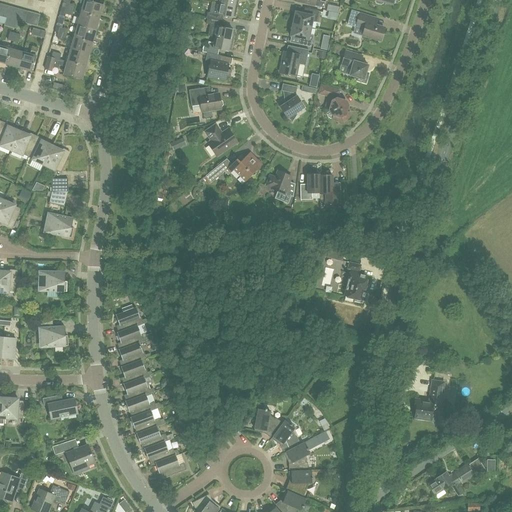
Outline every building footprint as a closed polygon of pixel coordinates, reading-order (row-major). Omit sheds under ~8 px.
[(63,0),(63,2),(66,3),(65,8),(65,9),(73,11),(75,5),(70,4),(70,0),(63,0)] [(84,0),(81,13),(100,18),(103,6),(84,0)] [(297,0),(297,2),(325,8),(326,2),(321,1),(321,0),(297,0)] [(238,7),(220,3),(213,2),(210,13),(208,12),(207,18),(208,18),(220,21),(221,15),(233,18),(234,16),(236,17),(238,7)] [(5,5),(2,17),(8,18),(11,7),(5,5)] [(11,7),(8,18),(13,20),(17,8),(11,7)] [(17,8),(13,20),(18,21),(19,21),(22,10),(17,8)] [(306,14),(296,12),(294,24),(312,28),(313,21),(317,22),(320,11),(308,8),(306,14)] [(22,10),(19,21),(25,23),(28,11),(22,10)] [(28,11),(25,23),(31,25),(34,13),(28,11)] [(34,13),(31,25),(37,26),(40,15),(34,13)] [(81,13),(77,25),(96,30),(100,18),(81,13)] [(381,41),(385,28),(372,24),(374,17),(361,13),(356,27),(365,30),(363,36),(381,41)] [(217,32),(216,37),(234,41),(236,32),(233,31),(234,30),(221,27),(222,21),(220,21),(208,18),(207,24),(213,25),(212,30),(217,32)] [(300,45),(312,47),(314,35),(311,35),(312,28),(294,24),(291,36),(301,38),(300,45)] [(77,25),(74,37),(92,42),(96,30),(77,25)] [(33,28),(31,35),(44,38),(45,34),(46,32),(33,28)] [(74,37),(70,49),(89,55),(92,42),(74,37)] [(203,52),(208,53),(215,55),(217,49),(229,52),(229,50),(232,51),(234,41),(216,37),(215,43),(209,42),(208,47),(204,46),(203,52)] [(0,46),(0,62),(6,64),(10,49),(0,46)] [(23,52),(18,68),(31,71),(37,48),(32,47),(30,54),(23,52)] [(291,77),(292,76),(297,77),(299,64),(306,66),(310,50),(296,47),(295,54),(285,52),(283,61),(284,61),(282,73),(285,74),(285,76),(291,77)] [(10,49),(6,64),(18,68),(23,52),(10,49)] [(70,49),(67,61),(85,67),(89,55),(70,49)] [(319,51),(318,58),(325,60),(326,52),(319,51)] [(367,84),(370,74),(367,73),(369,65),(361,63),(363,56),(347,51),(342,65),(352,68),(350,76),(358,78),(357,81),(367,84)] [(231,77),(232,70),(229,70),(230,64),(221,63),(222,56),(215,55),(208,53),(205,64),(210,65),(208,77),(226,81),(227,76),(231,77)] [(48,56),(44,69),(52,71),(53,67),(58,68),(59,65),(65,67),(63,74),(82,79),(85,67),(67,61),(60,60),(51,57),(48,56)] [(177,85),(178,93),(186,91),(185,84),(177,85)] [(298,87),(283,84),(282,91),(284,91),(286,104),(281,107),(288,118),(293,123),(298,115),(297,116),(296,113),(304,108),(297,96),(296,97),(296,94),(297,94),(298,87)] [(350,116),(351,114),(347,112),(349,106),(347,101),(338,99),(340,91),(322,85),(320,94),(329,97),(328,102),(332,104),(330,110),(332,115),(339,117),(342,122),(350,118),(350,116)] [(213,115),(212,111),(222,109),(222,107),(223,105),(223,102),(221,100),(220,94),(206,96),(204,88),(190,90),(192,107),(201,105),(202,112),(204,112),(205,116),(206,118),(211,117),(213,115)] [(0,146),(12,150),(20,131),(11,127),(12,126),(3,123),(0,131),(0,144),(1,144),(0,146)] [(218,157),(238,143),(229,129),(221,134),(219,131),(220,130),(216,124),(206,132),(212,141),(208,143),(218,157)] [(24,154),(28,156),(37,137),(29,133),(28,134),(20,131),(12,150),(23,155),(24,154)] [(33,158),(33,160),(44,165),(53,146),(45,142),(46,140),(37,137),(28,156),(33,158)] [(178,140),(181,147),(186,144),(183,137),(178,140)] [(56,169),(61,171),(70,152),(62,148),(61,150),(53,146),(44,165),(55,170),(56,169)] [(246,182),(253,175),(253,176),(256,175),(256,173),(256,172),(263,165),(251,153),(245,158),(242,155),(232,164),(227,159),(206,176),(212,183),(225,172),(229,176),(234,170),(246,182)] [(276,199),(289,204),(292,196),(294,197),(295,184),(290,182),(292,177),(279,172),(276,178),(271,176),(267,186),(272,188),(272,189),(278,191),(276,199)] [(308,188),(301,188),(301,200),(313,200),(313,193),(320,193),(321,193),(320,176),(321,176),(321,174),(308,175),(308,188)] [(330,204),(341,204),(341,183),(333,183),(333,175),(321,176),(320,176),(321,193),(320,193),(320,194),(326,194),(326,196),(328,198),(328,202),(330,204)] [(69,179),(52,179),(52,192),(69,192),(69,179)] [(65,206),(69,192),(52,192),(49,202),(65,206)] [(4,225),(12,228),(21,209),(15,206),(16,205),(5,200),(0,210),(0,221),(5,223),(4,225)] [(46,232),(72,238),(74,228),(71,227),(73,218),(50,213),(46,232)] [(345,248),(330,245),(327,258),(342,261),(345,248)] [(350,262),(348,269),(351,270),(345,297),(364,301),(367,290),(365,290),(368,276),(358,274),(359,272),(360,272),(362,265),(350,262)] [(0,271),(0,292),(9,293),(9,292),(15,292),(17,271),(8,270),(7,272),(0,271)] [(64,273),(40,272),(40,291),(67,292),(67,282),(64,282),(64,273)] [(338,296),(342,278),(334,276),(330,295),(338,296)] [(136,308),(116,316),(119,325),(116,326),(119,333),(138,326),(147,323),(146,319),(142,320),(141,317),(140,318),(136,308)] [(141,335),(138,326),(119,333),(117,333),(120,343),(117,344),(120,350),(120,351),(139,343),(140,343),(153,339),(151,335),(143,338),(142,335),(141,335)] [(68,336),(65,336),(64,327),(40,328),(41,348),(68,346),(68,336)] [(16,339),(4,338),(2,358),(14,359),(16,339)] [(150,358),(149,354),(145,355),(144,352),(143,352),(140,343),(139,343),(120,351),(120,350),(119,351),(122,360),(119,361),(122,368),(142,360),(142,361),(150,358)] [(152,375),(151,371),(148,373),(146,369),(145,370),(142,361),(142,360),(122,368),(121,368),(125,377),(122,379),(124,385),(144,377),(144,378),(152,375)] [(439,365),(438,373),(450,374),(450,366),(439,365)] [(155,392),(153,388),(150,390),(149,386),(148,387),(144,378),(144,377),(124,385),(123,385),(127,394),(124,396),(126,402),(146,395),(155,392)] [(444,383),(433,381),(429,403),(423,402),(424,401),(416,399),(414,409),(416,409),(415,418),(431,421),(432,412),(442,413),(444,404),(441,403),(444,383)] [(51,419),(78,414),(75,399),(63,401),(61,395),(43,399),(44,406),(48,405),(51,419)] [(160,408),(159,403),(155,404),(154,402),(149,404),(146,395),(126,402),(125,402),(129,412),(130,412),(132,418),(151,411),(157,409),(160,408)] [(18,399),(7,398),(6,419),(17,419),(17,418),(23,418),(24,402),(18,402),(18,399)] [(160,418),(157,409),(151,411),(132,418),(130,418),(134,428),(135,428),(137,434),(157,427),(165,424),(164,419),(160,421),(159,418),(160,418)] [(265,434),(270,438),(270,437),(281,422),(276,418),(275,419),(270,416),(271,412),(267,411),(267,410),(265,409),(265,411),(258,409),(254,431),(262,433),(264,433),(265,434)] [(297,437),(296,438),(293,432),(295,428),(292,426),(292,425),(291,424),(290,425),(285,421),(272,439),(278,444),(280,445),(280,446),(283,452),(284,451),(300,443),(297,437)] [(171,440),(169,435),(166,436),(165,434),(161,436),(157,427),(137,434),(136,434),(140,444),(141,444),(143,450),(145,450),(144,449),(165,442),(171,440)] [(70,441),(52,447),(55,455),(66,452),(75,474),(89,468),(88,465),(94,462),(88,446),(73,452),(70,441)] [(168,451),(165,442),(144,449),(145,450),(148,459),(149,459),(151,465),(155,464),(155,463),(176,456),(179,455),(177,450),(174,451),(173,449),(168,451)] [(289,463),(289,470),(308,469),(308,463),(307,463),(306,456),(310,454),(308,450),(309,450),(308,448),(307,449),(304,443),(284,453),(288,460),(289,463)] [(186,457),(189,461),(194,456),(191,452),(186,457)] [(162,479),(187,470),(184,463),(179,465),(176,456),(155,463),(155,464),(159,473),(160,473),(162,479)] [(489,458),(488,469),(497,469),(497,459),(489,458)] [(446,472),(436,479),(427,484),(435,496),(443,490),(444,491),(452,485),(459,496),(465,493),(459,484),(473,475),(468,467),(450,478),(446,472)] [(287,489),(304,496),(306,491),(305,490),(308,484),(312,484),(312,480),(313,479),(313,478),(312,478),(311,471),(289,472),(289,480),(289,482),(289,483),(286,489),(287,489)] [(24,490),(29,476),(21,474),(19,478),(2,473),(0,479),(0,498),(12,502),(17,488),(24,490)] [(32,509),(38,511),(48,511),(53,500),(65,504),(70,492),(53,485),(50,492),(48,493),(40,490),(32,509)] [(276,505),(281,511),(294,511),(297,510),(301,511),(303,507),(304,508),(304,506),(303,506),(306,500),(286,491),(285,490),(282,498),(281,500),(280,501),(275,505),(276,505)] [(220,507),(221,507),(214,502),(213,501),(212,500),(209,494),(209,495),(192,503),(195,509),(196,508),(198,511),(216,511),(220,507)] [(106,511),(108,509),(110,510),(114,503),(102,497),(99,504),(95,502),(90,511),(87,511),(82,509),(81,511),(106,511)]
